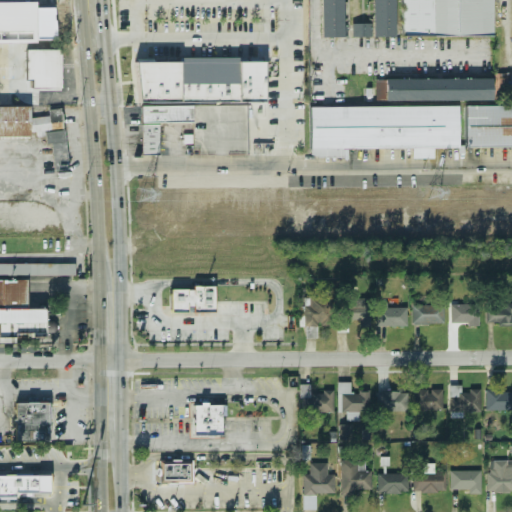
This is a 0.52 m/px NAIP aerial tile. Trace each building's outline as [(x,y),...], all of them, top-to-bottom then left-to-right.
[(337,0),(338,37),(318,38),(318,0),(337,0)] [(370,0),(391,0),(392,37),(353,38),(352,25),(371,25),(370,0)] [(491,0),(492,33),(401,34),(400,0),(491,0)] [(0,1),(32,1),(32,42),(9,42),(0,42),(0,1)] [(41,41),(41,2),(62,2),(63,41),(41,41)] [(23,49),(58,48),(59,87),(29,88),(29,79),(23,79),(23,49)] [(136,58),(263,57),(264,96),(238,96),(238,97),(179,97),(179,95),(136,96),(136,58)] [(381,78),(489,77),(490,100),(381,100),(381,78)] [(310,105),(459,103),(459,144),(310,146),(310,105)] [(0,105),(28,105),(28,136),(0,136),(0,105)] [(140,105),(191,105),(191,121),(140,122),(140,105)] [(464,106),(511,105),(511,146),(464,147),(464,106)] [(47,109),(59,108),(62,129),(64,129),(69,168),(54,170),(50,143),(45,144),(44,136),(36,137),(36,131),(31,132),(29,117),(48,115),(47,109)] [(140,124),(158,124),(158,155),(141,155),(140,124)] [(0,262),(74,263),(74,275),(0,275),(0,262)] [(44,322),(0,322),(0,280),(25,280),(26,309),(44,309),(44,322)] [(169,288),(186,288),(186,290),(192,290),(192,286),(213,286),(213,311),(192,311),(192,305),(185,306),(186,311),(170,311),(169,288)] [(302,323),(331,323),(331,298),(302,298),(302,323)] [(339,299),(339,324),(347,324),(347,320),(358,320),(358,326),(371,326),(371,299),(339,299)] [(451,324),(479,324),(479,304),(451,304),(451,324)] [(407,325),(407,305),(376,305),(376,325),(407,325)] [(443,305),(413,305),(413,323),(443,323),(443,305)] [(511,305),(487,305),(487,325),(511,325),(511,305)] [(0,337),(14,337),(44,337),(44,322),(0,322),(0,337)] [(369,411),(369,392),(350,392),(350,382),(338,382),(338,412),(347,412),(347,420),(359,420),(359,411),(369,411)] [(334,413),(333,392),(310,392),(310,385),(301,385),(302,418),(314,418),(314,413),(334,413)] [(449,415),(480,415),(480,386),(449,386),(449,415)] [(442,389),(415,389),(415,409),(442,409),(442,389)] [(511,390),(485,390),(485,409),(511,409),(511,390)] [(376,392),(377,411),(407,411),(407,392),(376,392)] [(15,402),(48,402),(48,441),(15,441),(15,402)] [(192,405),(220,405),(221,433),(192,434),(192,405)] [(339,439),(350,439),(350,424),(339,424),(339,439)] [(487,491),(511,491),(511,461),(487,461),(487,491)] [(334,493),(334,474),(327,474),(327,462),(310,463),(310,473),(302,473),(303,510),(316,509),(316,493),(334,493)] [(342,492),(371,492),(371,470),(363,470),(363,462),(353,462),(353,472),(342,472),(342,492)] [(162,463),(189,463),(189,480),(162,480),(162,463)] [(450,470),(450,491),(481,491),(481,470),(450,470)] [(446,492),(446,471),(413,471),(413,492),(446,492)] [(0,473),(50,473),(50,495),(0,495),(0,473)] [(377,493),(407,493),(407,473),(377,473),(377,493)]
